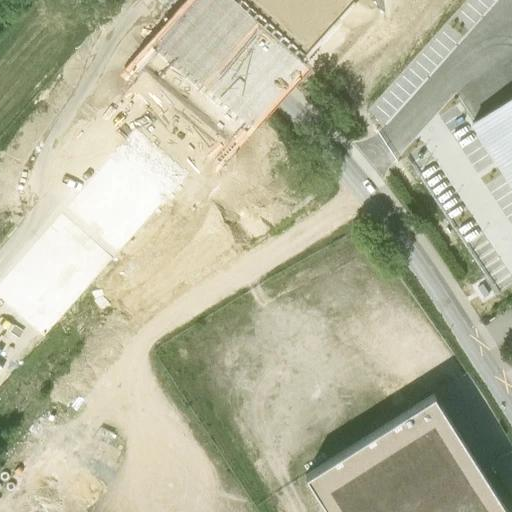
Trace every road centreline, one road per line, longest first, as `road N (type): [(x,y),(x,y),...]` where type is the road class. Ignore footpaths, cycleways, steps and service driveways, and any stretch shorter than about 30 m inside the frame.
road 1 (tertiary): [(172,0),(328,147),(406,246),(511,408)]
road 2 (motorway): [(0,345),(305,0)]
road 3 (motorway): [(247,0),(0,283)]
